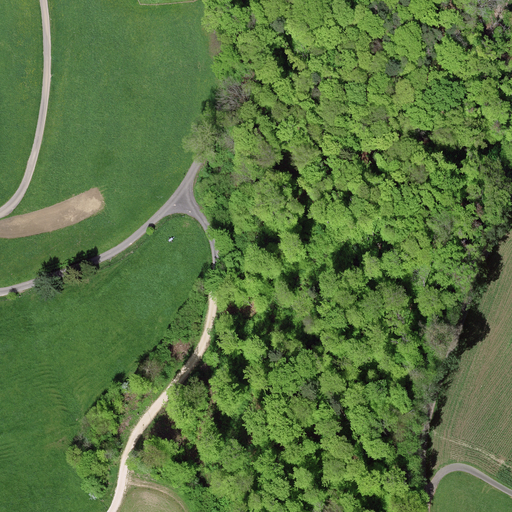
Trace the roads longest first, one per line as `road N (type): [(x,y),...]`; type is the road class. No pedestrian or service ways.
road 1 (unclassified): [(0,294),(97,261),(176,203),(213,131),(225,84),(211,0)]
road 2 (track): [(112,511),(139,428),(208,328),(215,269),(204,224)]
road 3 (track): [(425,511),(428,414),(495,230)]
road 4 (unclassified): [(0,214),(20,195),(37,148),(46,88),(43,0)]
